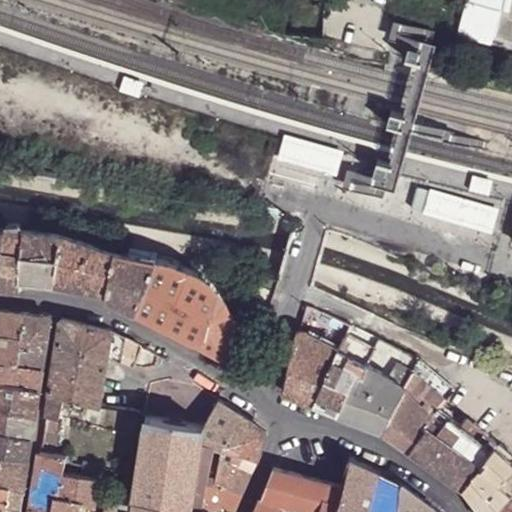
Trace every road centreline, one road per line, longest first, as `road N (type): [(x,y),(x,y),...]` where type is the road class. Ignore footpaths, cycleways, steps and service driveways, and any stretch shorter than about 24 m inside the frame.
road 1 (residential): [(0,297),(131,322),(253,391)]
road 2 (unclassified): [(511,255),(317,202)]
road 3 (unclassified): [(317,202),(253,391)]
road 4 (residential): [(290,412),(351,437),(458,511)]
